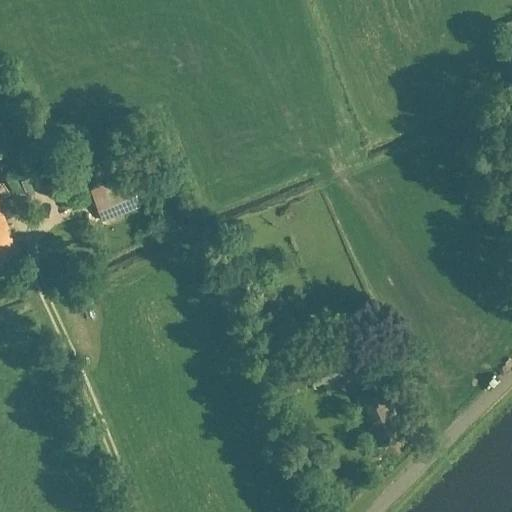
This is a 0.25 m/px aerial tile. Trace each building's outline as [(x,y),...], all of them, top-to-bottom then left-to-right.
[(511,21),(498,26),(509,57),(511,55),(511,21)] [(127,178),(89,194),(101,222),(139,206),(127,178)] [(0,259),(17,252),(0,211),(0,259)] [(320,362),(305,369),(313,387),(346,373),(330,334),(312,342),(320,362)] [(357,395),(378,443),(405,431),(384,383),(357,395)]
